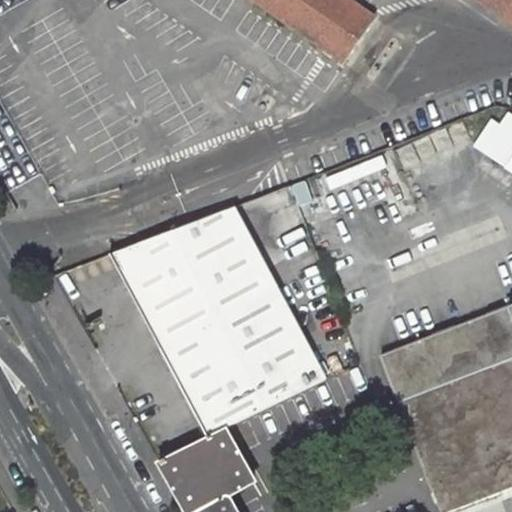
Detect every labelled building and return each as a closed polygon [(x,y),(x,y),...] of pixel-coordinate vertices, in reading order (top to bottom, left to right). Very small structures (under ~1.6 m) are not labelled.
[(353,0),(257,0),(343,59),(375,15),(353,0)] [(511,0),(486,0),(511,17),(511,0)] [(511,116),(510,115),(500,129),(484,153),(511,172),(511,116)] [(490,122),(474,145),(484,153),(500,129),(490,122)] [(111,254),(206,437),(222,429),(326,379),(235,208),(111,254)] [(511,304),(383,353),(445,511),(448,511),(511,487),(511,304)] [(236,511),(226,493),(249,480),(222,429),(206,437),(160,461),(188,511),(236,511)]
